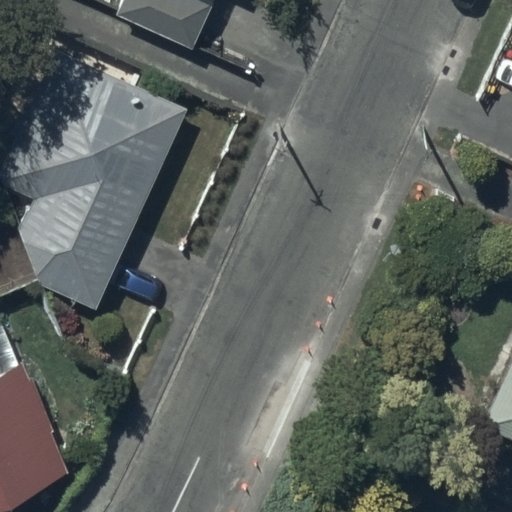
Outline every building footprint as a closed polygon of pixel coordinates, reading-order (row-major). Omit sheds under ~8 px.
[(108,0),(191,37),(207,0),(108,0)] [(188,97),(55,37),(0,152),(0,166),(34,187),(18,213),(40,270),(98,296),(188,97)] [(0,486),(69,459),(24,348),(17,351),(0,309),(0,486)] [(511,343),(511,344),(481,410),(511,424),(511,343)] [(376,483),(360,511),(411,511),(416,504),(376,483)] [(511,511),(511,506),(490,496),(482,511),(511,511)]
